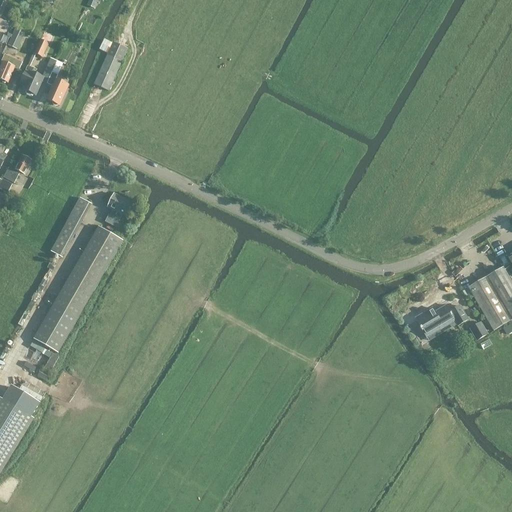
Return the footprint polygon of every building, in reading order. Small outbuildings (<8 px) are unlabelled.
[(98,0),(89,0),(87,6),(95,9),(98,0)] [(19,50),(27,34),(17,29),(9,46),(19,50)] [(107,54),(112,43),(105,40),(100,50),(107,54)] [(35,54),(43,58),(48,45),(41,41),(35,54)] [(128,49),(113,42),(94,85),(109,92),(128,49)] [(0,80),(8,84),(15,68),(10,66),(12,62),(5,59),(0,70),(0,80)] [(27,92),(27,95),(30,96),(32,95),(35,96),(43,79),(32,74),(33,70),(28,68),(20,84),(26,86),(24,91),(27,92)] [(54,73),(49,84),(53,85),(47,101),(60,106),(69,86),(58,81),(60,76),(54,73)] [(15,184),(20,173),(25,175),(32,162),(23,157),(16,169),(10,166),(4,178),(15,184)] [(2,180),(0,183),(0,188),(8,194),(12,184),(3,179),(2,180)] [(111,225),(124,200),(115,195),(108,209),(113,211),(111,216),(109,215),(106,222),(111,225)] [(91,206),(80,200),(51,253),(62,259),(91,206)] [(124,200),(111,225),(117,228),(119,222),(119,221),(122,216),(126,218),(133,205),(124,200)] [(99,228),(55,306),(35,342),(60,355),(124,242),(99,228)] [(467,297),(472,294),(494,332),(511,321),(511,253),(507,257),(511,265),(504,269),(503,268),(469,289),(469,288),(463,291),(467,297)] [(440,328),(441,330),(455,322),(458,327),(468,321),(460,307),(450,313),(447,307),(435,314),(433,310),(416,320),(426,336),(440,328)] [(471,329),(477,341),(488,335),(481,323),(471,329)] [(52,353),(46,369),(53,371),(59,356),(52,353)] [(2,400),(0,398),(0,476),(34,420),(31,419),(40,404),(10,386),(2,400)]
